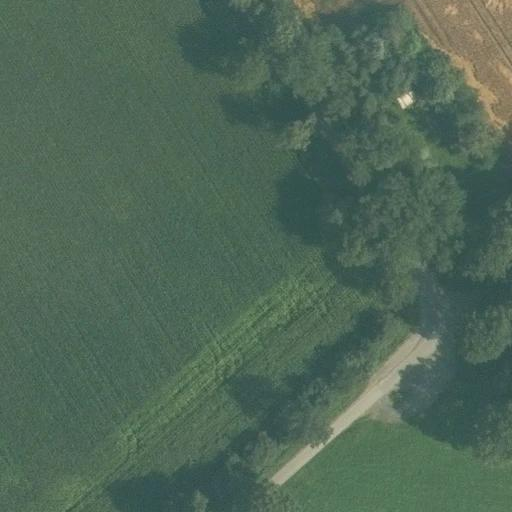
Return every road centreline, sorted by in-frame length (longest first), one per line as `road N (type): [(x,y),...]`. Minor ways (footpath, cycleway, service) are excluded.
road 1 (unclassified): [(242,0),(449,319)]
road 2 (unclassified): [(233,511),(449,319)]
